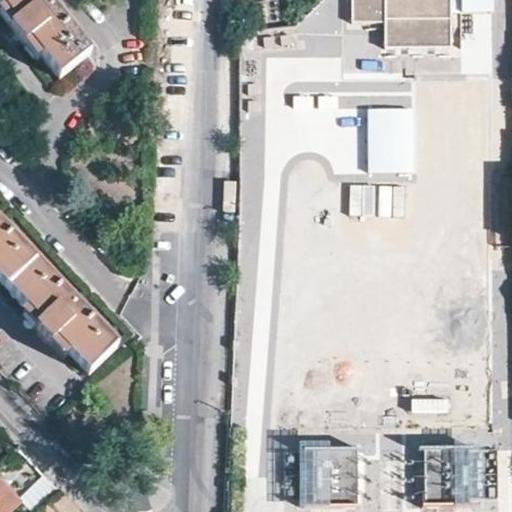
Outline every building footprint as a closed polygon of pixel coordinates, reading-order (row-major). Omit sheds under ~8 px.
[(89,55),(45,0),(0,0),(0,6),(16,26),(10,30),(23,48),(29,43),(58,79),(89,55)] [(353,0),(353,20),(384,20),(384,44),(448,44),(448,12),(485,13),(485,0),(353,0)] [(413,109),(367,109),(368,173),(415,172),(413,109)] [(79,309),(0,225),(0,283),(48,334),(87,375),(117,348),(79,309)] [(448,403),(412,403),(411,416),(447,416),(448,403)] [(364,452),(299,452),(299,511),(364,511),(364,452)] [(420,452),(419,510),(497,510),(498,453),(420,452)] [(30,511),(33,511),(56,490),(44,477),(19,500),(30,511)] [(0,511),(10,511),(19,504),(0,483),(0,511)] [(77,511),(60,493),(40,511),(77,511)]
